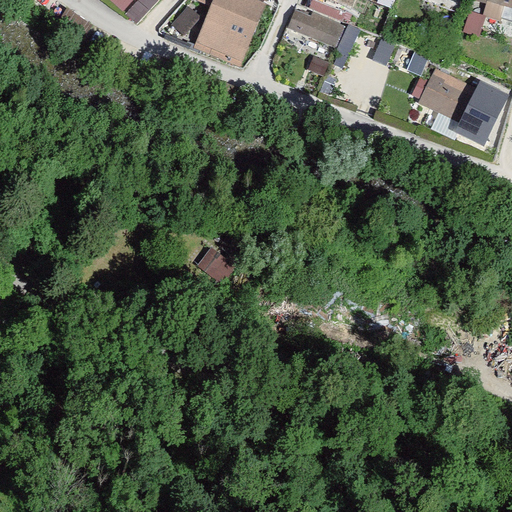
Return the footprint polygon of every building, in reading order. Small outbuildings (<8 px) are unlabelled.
[(265,7),(248,0),(212,0),(192,48),(239,68),(265,7)] [(355,0),(309,0),(349,15),(355,0)] [(511,0),(468,0),(468,3),(485,8),(482,19),(468,15),(462,35),(475,39),(481,19),(503,26),(505,19),(511,21),(511,0)] [(180,1),(161,20),(180,39),(199,20),(180,1)] [(348,28),(297,9),(284,44),(334,63),(348,28)] [(507,102),(436,68),(428,84),(421,81),(413,98),(420,102),(417,109),(487,142),(507,102)] [(236,268),(210,251),(196,272),(222,289),(236,268)]
